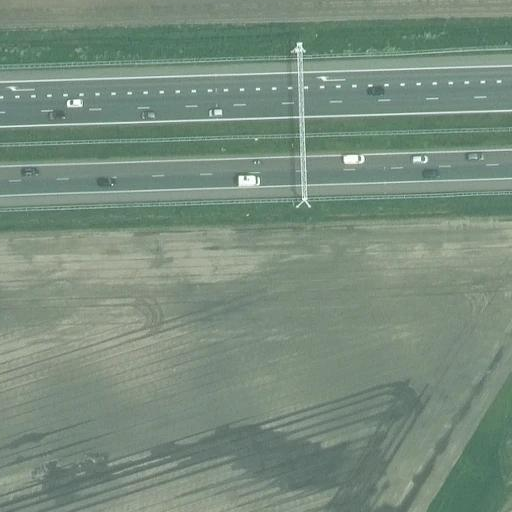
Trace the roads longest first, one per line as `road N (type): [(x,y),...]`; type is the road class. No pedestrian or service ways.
road 1 (tertiary): [(28,511),(180,427),(354,355),(511,316)]
road 2 (motorway): [(511,96),(0,113)]
road 3 (motorway): [(0,181),(511,164)]
